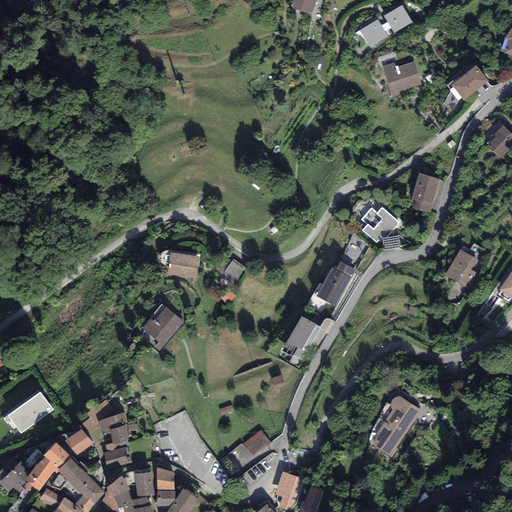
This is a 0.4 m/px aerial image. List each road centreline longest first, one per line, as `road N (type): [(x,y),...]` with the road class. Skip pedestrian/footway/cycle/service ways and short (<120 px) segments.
road 1 (residential): [(508,89),(483,99),(381,181),(341,193),(293,253),(258,257),(201,221),(165,216),(0,330)]
road 2 (residential): [(275,466),(332,332),(374,270),(426,246),(467,134),(508,89)]
road 3 (residential): [(275,466),(296,463),(375,355),(403,349),(449,364),(511,314)]
